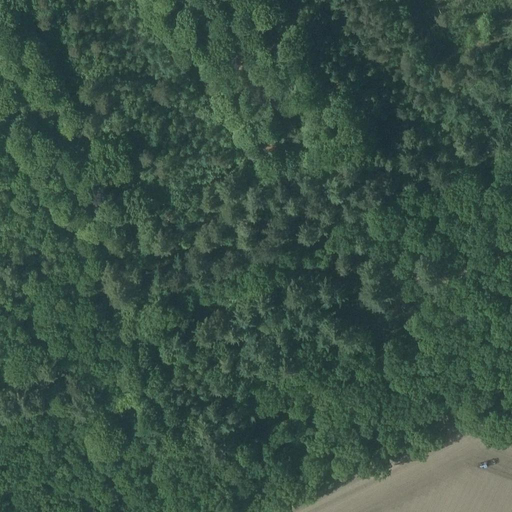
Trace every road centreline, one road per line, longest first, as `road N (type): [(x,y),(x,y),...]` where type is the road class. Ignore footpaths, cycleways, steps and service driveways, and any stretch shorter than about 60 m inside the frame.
road 1 (track): [(0,320),(110,231),(241,158),(390,117),(511,108)]
road 2 (track): [(511,211),(411,249),(353,202),(111,292)]
road 3 (track): [(111,292),(199,427),(235,511)]
road 4 (track): [(0,128),(111,292)]
